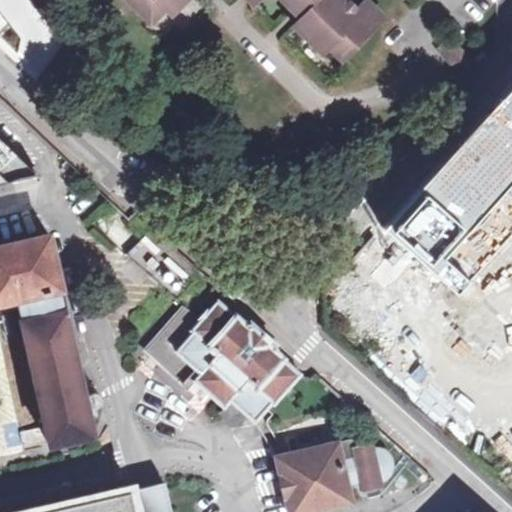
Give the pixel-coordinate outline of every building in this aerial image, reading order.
[(172,0),(177,5),(182,0),(279,0),(299,19),(292,26),(311,45),(317,39),(340,62),(370,32),(382,20),(364,2),(355,11),(345,0),(126,0),(148,22),(170,0),(172,0)] [(440,50),(462,75),(473,65),(452,39),(440,50)] [(511,80),(374,234),(432,285),(511,196),(511,80)] [(0,183),(10,181),(15,180),(19,178),(22,176),(23,172),(24,169),(23,166),(19,161),(0,142),(0,183)] [(116,248),(132,240),(116,209),(100,218),(116,248)] [(83,422),(55,298),(52,298),(47,277),(51,276),(39,222),(0,231),(0,287),(7,286),(12,307),(10,308),(38,432),(83,422)] [(176,294),(191,276),(141,234),(126,252),(176,294)] [(223,409),(219,414),(227,423),(229,421),(238,428),(248,417),(253,422),(271,404),(273,405),(300,375),(301,374),(284,359),(285,358),(275,350),(275,345),(256,328),(249,321),(244,322),(234,313),(233,314),(216,300),(197,321),(183,308),(143,352),(185,388),(192,381),(223,409)] [(381,479),(382,479),(384,478),(386,476),(388,473),(389,470),(390,467),(390,464),(390,461),(389,458),(387,455),(385,453),(383,451),(378,449),(374,449),(369,450),(368,444),(354,447),(351,438),(275,456),(282,487),(287,511),(301,511),(365,497),(363,487),(370,485),(377,483),(376,481),(378,480),(379,480),(381,479)] [(0,507),(0,511),(167,511),(160,478),(139,483),(129,485),(128,478),(0,507)]
